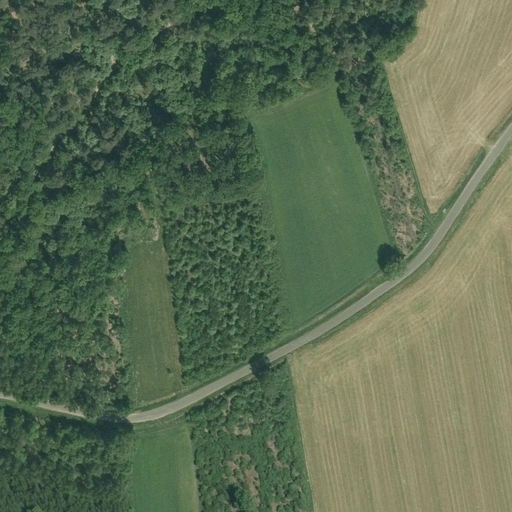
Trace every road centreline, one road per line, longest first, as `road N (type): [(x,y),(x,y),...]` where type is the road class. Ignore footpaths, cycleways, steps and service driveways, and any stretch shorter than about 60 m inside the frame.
road 1 (unclassified): [(511,129),(421,259),(284,351),(141,418),(0,393)]
road 2 (track): [(117,67),(73,109),(0,232)]
